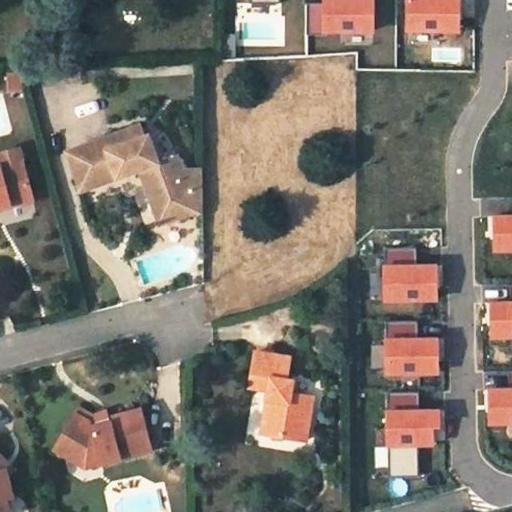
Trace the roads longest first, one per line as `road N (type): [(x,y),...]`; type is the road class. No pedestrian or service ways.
road 1 (residential): [(494,0),(495,82),(464,140),(459,174),(463,424),(477,472),(511,487)]
road 2 (residential): [(0,360),(191,312)]
